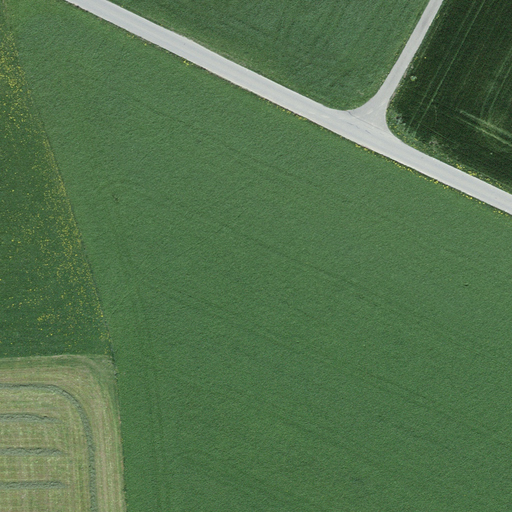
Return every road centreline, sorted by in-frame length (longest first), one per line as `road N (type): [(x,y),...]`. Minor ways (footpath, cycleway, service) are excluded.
road 1 (unclassified): [(86,0),(511,204)]
road 2 (track): [(361,135),(437,0)]
